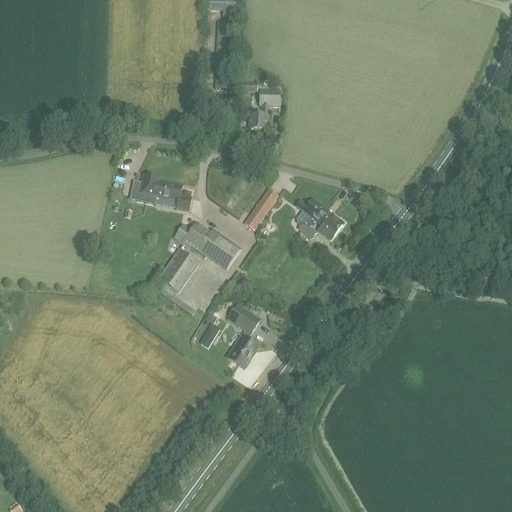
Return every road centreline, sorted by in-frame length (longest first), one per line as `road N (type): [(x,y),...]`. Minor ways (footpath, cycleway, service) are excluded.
road 1 (unclassified): [(404,210),(253,161),(130,137),(0,158)]
road 2 (secondary): [(265,389),(404,210)]
road 3 (secondary): [(176,511),(265,389)]
road 4 (unclassified): [(342,511),(265,389)]
